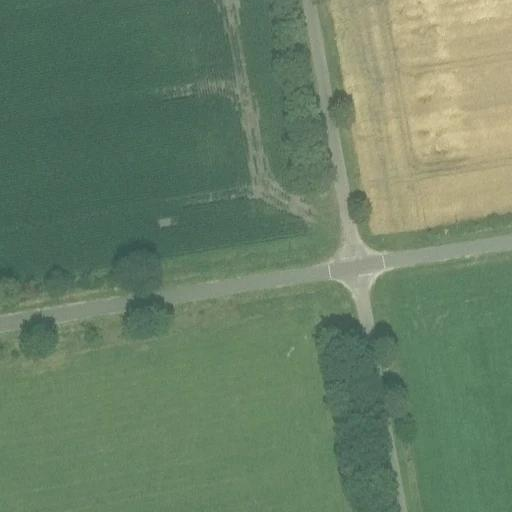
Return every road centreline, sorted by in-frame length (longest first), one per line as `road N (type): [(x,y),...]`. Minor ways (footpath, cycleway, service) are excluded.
road 1 (residential): [(0,328),(353,270)]
road 2 (residential): [(306,0),(353,270)]
road 3 (residential): [(353,270),(397,511)]
road 4 (residential): [(353,270),(511,244)]
